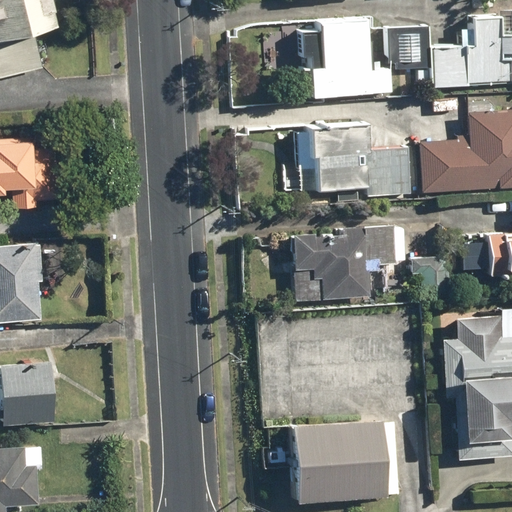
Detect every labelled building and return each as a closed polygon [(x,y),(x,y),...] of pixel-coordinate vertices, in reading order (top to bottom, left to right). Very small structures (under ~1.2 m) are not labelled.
[(0,0),(0,77),(38,68),(29,32),(52,27),(45,0),(0,0)] [(463,49),(425,51),(427,88),(462,86),(462,83),(511,80),(511,34),(491,35),(490,18),(462,19),(463,49)] [(366,69),(364,21),(310,23),(310,33),(292,33),(293,57),(305,56),(305,72),(299,72),(300,97),(386,95),(385,68),(366,69)] [(420,26),(384,28),(387,71),(423,68),(420,26)] [(462,142),(413,144),(414,194),(511,190),(511,111),(461,113),(462,142)] [(365,187),(365,195),(406,194),(406,148),(364,149),(364,128),(297,128),(298,159),(304,159),(304,188),(365,187)] [(26,139),(0,139),(0,190),(5,191),(5,211),(32,210),(32,201),(46,201),(46,148),(26,148),(26,139)] [(286,303),(361,299),(360,273),(372,272),(372,265),(385,264),(383,228),(282,233),(286,303)] [(511,231),(477,233),(479,277),(511,275),(511,231)] [(0,322),(35,321),(31,245),(0,246),(0,322)] [(433,253),(402,255),(405,305),(435,303),(433,253)] [(511,319),(447,324),(449,348),(433,349),(436,404),(452,403),(456,461),(511,457),(511,319)] [(46,364),(0,365),(0,424),(48,424),(46,364)] [(280,425),(284,503),(392,498),(388,420),(280,425)] [(0,505),(30,505),(29,468),(37,468),(37,449),(0,449),(0,505)]
